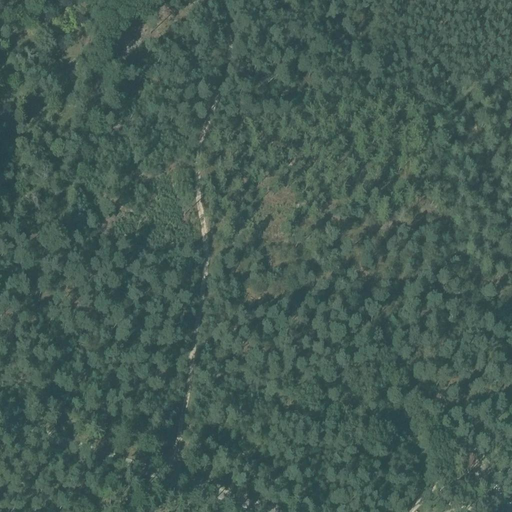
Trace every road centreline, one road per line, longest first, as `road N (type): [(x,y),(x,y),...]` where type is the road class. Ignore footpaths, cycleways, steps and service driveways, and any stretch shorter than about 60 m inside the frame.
road 1 (track): [(176,454),(206,253),(196,170),(229,54),(221,0)]
road 2 (track): [(206,253),(435,223),(469,273),(511,289)]
road 3 (unclassified): [(269,511),(0,420)]
road 4 (track): [(176,454),(0,400)]
